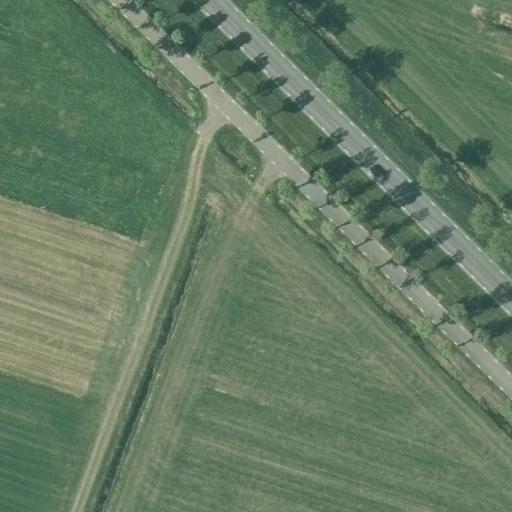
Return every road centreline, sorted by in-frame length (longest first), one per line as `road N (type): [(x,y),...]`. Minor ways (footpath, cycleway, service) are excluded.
road 1 (unclassified): [(119,0),(511,387)]
road 2 (primary): [(511,299),(209,0)]
